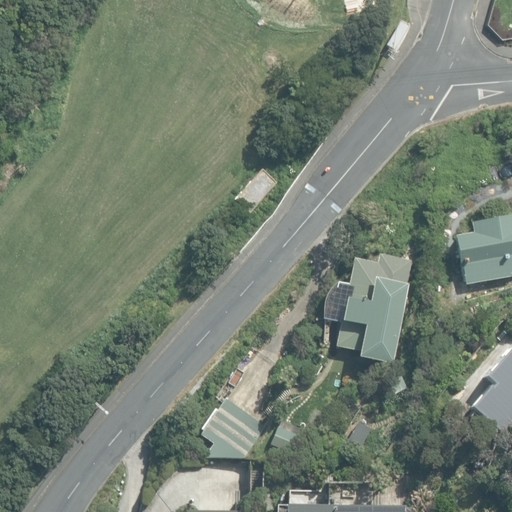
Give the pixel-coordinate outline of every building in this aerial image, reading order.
[(234,200),(249,213),(275,183),(260,170),(234,200)] [(461,268),(464,284),(511,276),(511,215),(468,223),(470,235),(453,237),(458,268),(461,268)] [(391,365),(411,261),(376,254),(375,263),(350,259),(345,286),(333,284),(327,288),(322,297),(320,306),(320,319),(338,323),(333,347),(357,351),(356,358),(391,365)] [(431,333),(452,334),(452,320),(454,320),(455,295),(453,295),(454,287),(452,287),(453,280),(434,279),(431,333)] [(511,338),(479,375),(487,381),(466,404),(498,433),(511,418),(511,338)] [(203,456),(244,458),(266,427),(225,398),(217,410),(214,408),(200,428),(202,430),(199,434),(212,444),(203,456)] [(356,453),(370,430),(357,423),(343,445),(356,453)] [(270,444),(290,452),(297,435),(277,427),(270,444)] [(196,504),(198,511),(219,511),(214,497),(196,504)]
